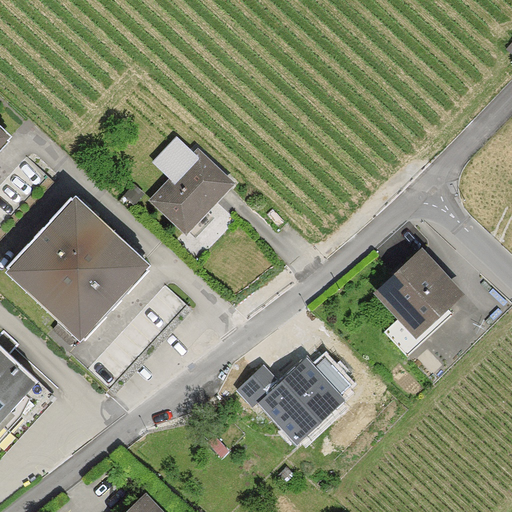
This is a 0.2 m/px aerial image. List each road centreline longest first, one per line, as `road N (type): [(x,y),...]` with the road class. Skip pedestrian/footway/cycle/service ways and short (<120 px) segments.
road 1 (residential): [(40,511),(424,189)]
road 2 (residential): [(424,189),(511,98)]
road 3 (residential): [(511,271),(424,189)]
